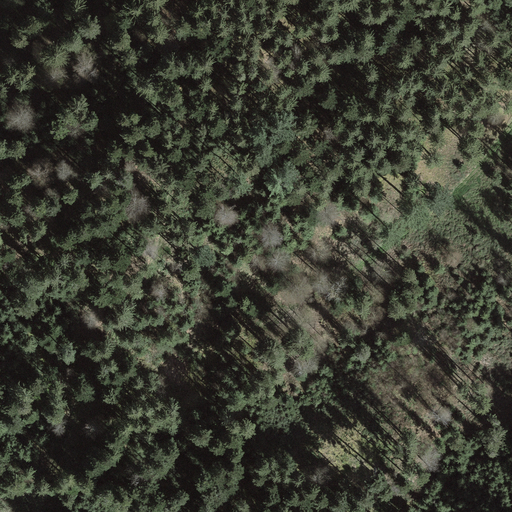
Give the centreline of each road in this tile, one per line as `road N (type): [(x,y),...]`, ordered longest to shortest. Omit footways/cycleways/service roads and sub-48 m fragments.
road 1 (track): [(27,511),(141,273),(202,96),(220,0)]
road 2 (track): [(393,0),(511,54)]
